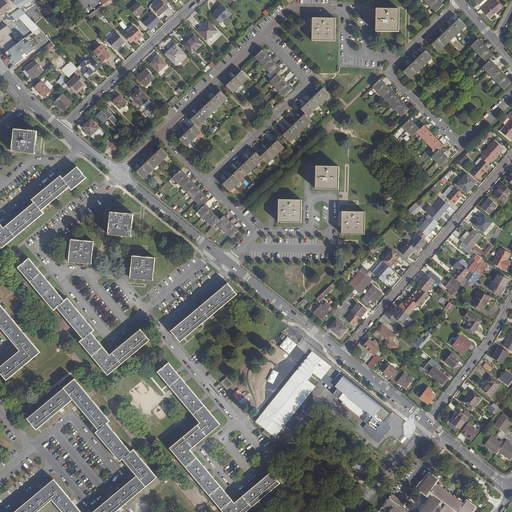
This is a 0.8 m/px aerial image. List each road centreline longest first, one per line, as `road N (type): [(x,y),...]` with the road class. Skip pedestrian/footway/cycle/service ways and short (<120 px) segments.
road 1 (residential): [(511,155),(342,353)]
road 2 (residential): [(243,247),(331,248),(332,199),(312,199),(306,233),(255,233)]
road 3 (residential): [(206,180),(307,85),(263,34)]
road 4 (residential): [(197,0),(60,128)]
road 5 (residential): [(394,57),(390,72),(456,143),(511,96)]
road 6 (residential): [(427,423),(511,301)]
road 7 (residential): [(231,263),(119,173)]
road 8 (residential): [(342,353),(231,263)]
road 9 (residential): [(160,133),(263,34)]
